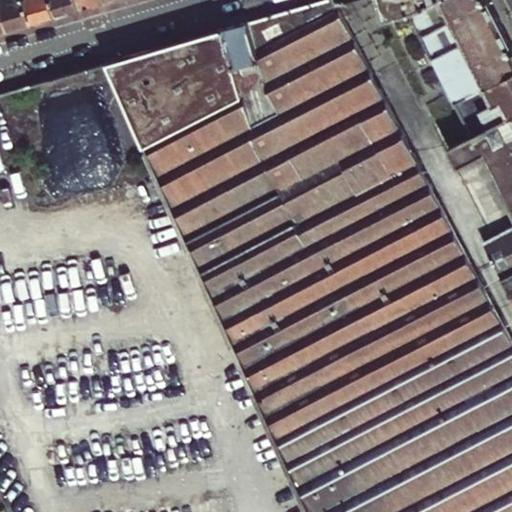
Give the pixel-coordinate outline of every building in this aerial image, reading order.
[(10,27),(2,0),(0,0),(0,30),(0,31),(10,27)] [(2,0),(10,27),(18,25),(34,21),(28,0),(2,0)] [(59,14),(54,0),(28,0),(34,21),(48,17),(59,14)] [(80,0),(54,0),(59,14),(70,10),(83,6),(80,0)] [(223,27),(108,60),(319,511),(511,511),(511,339),(389,102),(380,110),(331,0),(315,0),(247,20),(260,64),(266,87),(277,112),(253,124),(244,94),(237,72),(223,27)] [(464,41),(442,0),(377,0),(384,18),(409,13),(435,67),(438,66),(465,44),(464,41)] [(443,0),(453,18),(488,0),(443,0)] [(488,0),(453,18),(464,41),(500,22),(488,0)] [(237,72),(260,64),(247,20),(235,24),(223,27),(237,72)] [(445,79),(511,44),(500,22),(464,41),(465,44),(438,66),(445,79)] [(456,101),(511,72),(511,45),(511,44),(445,79),(456,101)] [(511,72),(456,101),(474,134),(511,114),(511,72)] [(266,87),(244,94),(253,124),(277,112),(266,87)] [(450,146),(460,166),(478,156),(481,163),(488,159),(511,205),(511,227),(484,242),(511,296),(511,114),(474,134),(450,146)]
